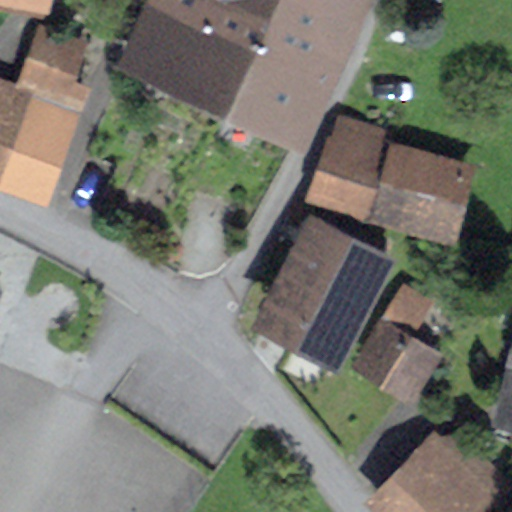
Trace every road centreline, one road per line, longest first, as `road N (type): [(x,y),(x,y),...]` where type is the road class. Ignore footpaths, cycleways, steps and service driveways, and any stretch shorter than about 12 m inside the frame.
road 1 (residential): [(210,353),(305,161),(369,0)]
road 2 (residential): [(0,214),(84,258),(210,353)]
road 3 (residential): [(210,353),(347,511)]
